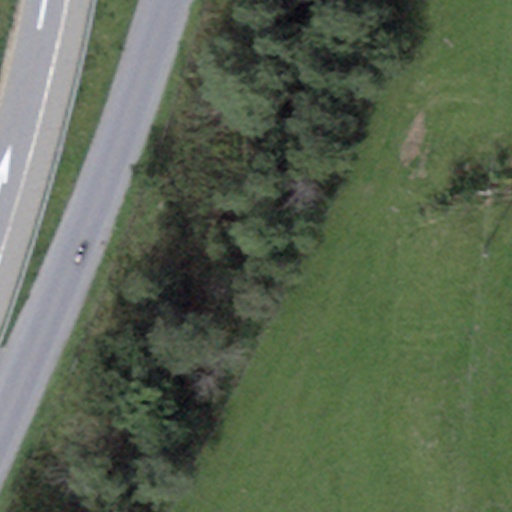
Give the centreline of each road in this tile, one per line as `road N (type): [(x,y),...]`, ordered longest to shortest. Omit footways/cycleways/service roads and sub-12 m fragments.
road 1 (primary): [(0,422),(100,203),(166,0)]
road 2 (trunk): [(0,156),(38,0)]
